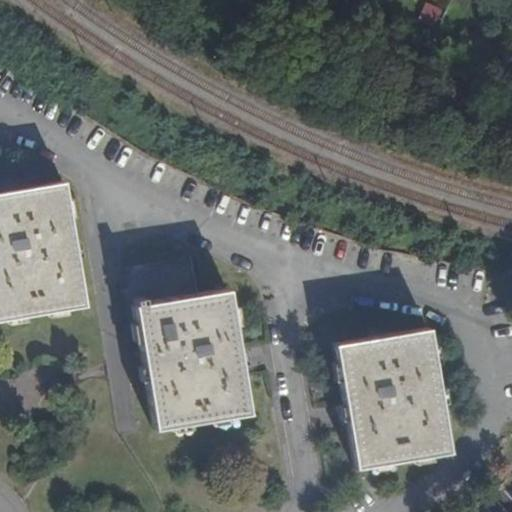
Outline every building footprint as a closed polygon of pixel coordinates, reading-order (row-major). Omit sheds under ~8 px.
[(435,30),(442,13),(429,8),(422,24),(435,30)] [(63,181),(0,191),(0,320),(18,317),(88,304),(80,265),(69,266),(64,243),(71,241),(75,241),(63,181)] [(80,265),(77,253),(75,241),(71,241),(64,243),(69,266),(80,265)] [(197,289),(191,257),(125,271),(131,302),(197,289)] [(250,412),(243,372),(232,375),(228,351),(238,348),(227,288),(130,306),(154,430),(250,412)] [(426,327),(347,341),(332,344),(342,403),(353,400),(358,424),(346,427),(352,469),(447,453),(426,327)] [(232,375),(243,372),(240,358),(238,348),(228,351),(232,375)] [(344,415),(346,427),(358,424),(353,400),(342,403),(344,415)]
